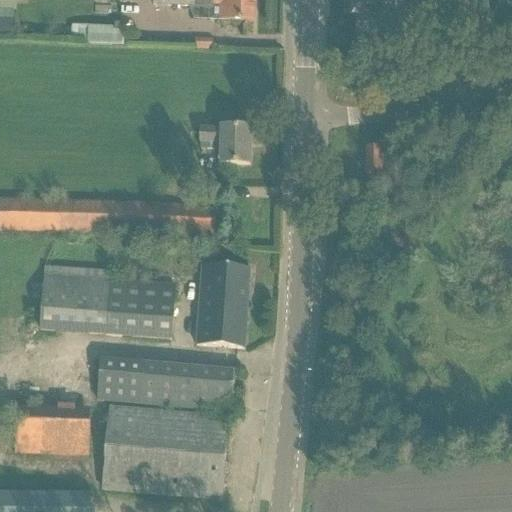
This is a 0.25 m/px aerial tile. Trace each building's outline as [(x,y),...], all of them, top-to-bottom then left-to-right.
[(153,0),(153,7),(213,10),(213,7),(220,7),(219,23),(253,24),(254,0),(153,0)] [(345,0),(345,17),(356,18),(355,33),(392,34),(392,0),(345,0)] [(78,42),(78,46),(112,47),(113,31),(113,28),(79,26),(78,42)] [(221,166),(229,166),(249,167),(250,130),(222,129),(222,130),(200,130),(200,144),(201,144),(200,151),(222,151),(221,166)] [(382,150),(366,149),(365,176),(381,176),(382,150)] [(0,202),(0,230),(214,236),(215,207),(0,202)] [(196,348),(224,350),(244,351),(250,271),(202,268),(196,348)] [(104,336),(169,340),(172,288),(108,284),(108,283),(44,279),(40,332),(104,336)] [(98,404),(139,406),(229,414),(232,374),(142,367),(101,364),(98,404)] [(90,412),(12,409),(14,455),(87,456),(90,412)] [(102,491),(201,500),(221,502),(228,421),(208,419),(109,410),(102,491)]
